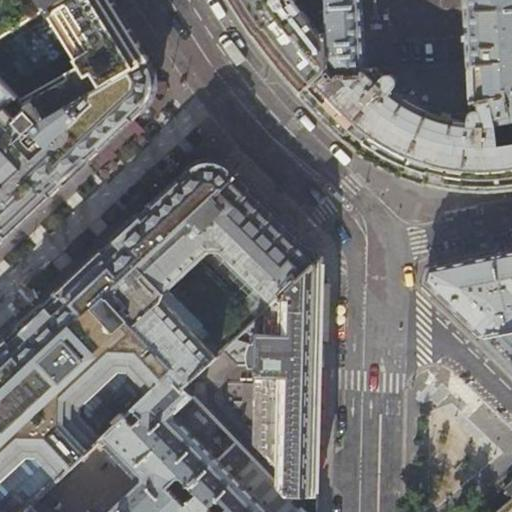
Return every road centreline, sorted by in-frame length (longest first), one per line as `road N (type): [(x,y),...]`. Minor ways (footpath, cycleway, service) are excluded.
road 1 (tertiary): [(366,252),(362,222),(225,83),(172,0)]
road 2 (tertiary): [(361,511),(366,252)]
road 3 (unclassified): [(366,252),(511,404)]
road 4 (residential): [(366,252),(511,222)]
